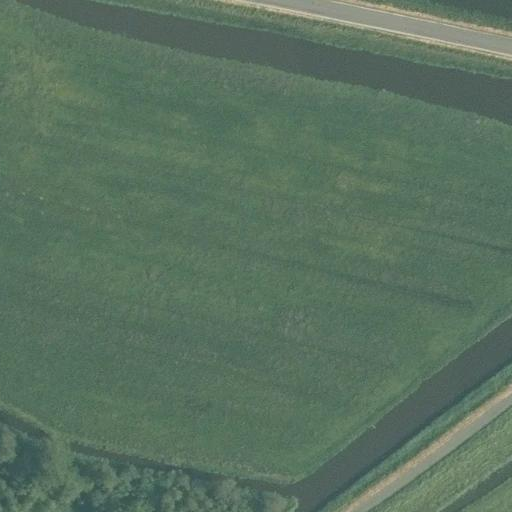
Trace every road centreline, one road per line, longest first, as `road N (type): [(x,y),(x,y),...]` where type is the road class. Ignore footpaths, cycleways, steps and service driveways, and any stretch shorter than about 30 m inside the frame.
road 1 (unclassified): [(511,44),(296,0)]
road 2 (unclassified): [(348,511),(511,393)]
